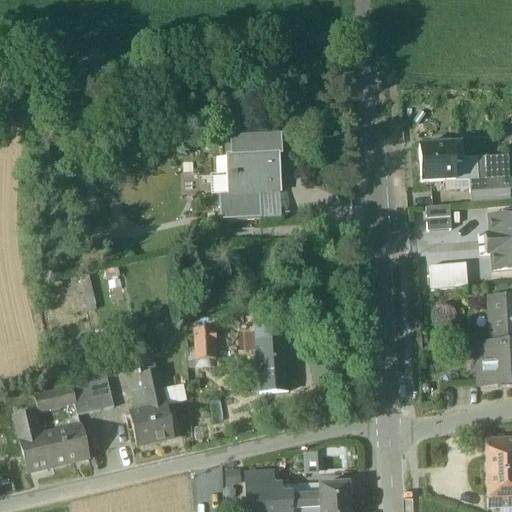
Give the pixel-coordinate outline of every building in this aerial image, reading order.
[(279,138),(228,141),(229,158),(223,159),(226,198),(226,199),(257,197),(279,196),(277,158),(280,158),(279,138)] [(459,147),(417,149),(419,185),(454,183),(453,167),(460,167),(460,161),(459,147)] [(503,159),(460,161),(460,167),(453,167),(454,183),(468,182),(468,194),(490,193),(490,204),(503,203),(503,200),(503,181),(503,159)] [(511,181),(503,181),(503,200),(511,199),(511,181)] [(490,193),(468,194),(468,206),(490,204),(490,193)] [(257,197),(226,199),(226,198),(218,199),(220,224),(259,222),(257,197)] [(449,209),(425,210),(426,235),(451,234),(449,209)] [(511,216),(488,218),(492,273),(511,271),(511,216)] [(465,267),(429,269),(430,293),(467,291),(465,267)] [(511,300),(488,302),(490,325),(493,325),(494,337),(490,337),(491,348),(476,349),(478,388),(501,387),(502,388),(511,387),(511,300)] [(194,360),(216,359),(215,329),(193,329),(194,360)] [(278,334),(253,336),(253,346),(278,345),(278,334)] [(278,345),(253,346),(257,397),(285,396),(284,380),(287,380),(286,365),(283,366),(282,344),(278,345)] [(101,374),(87,378),(89,388),(95,414),(109,411),(101,374)] [(154,374),(138,377),(142,396),(145,413),(162,409),(154,374)] [(89,388),(70,392),(73,406),(72,407),(75,419),(95,414),(89,388)] [(70,392),(33,400),(36,415),(72,407),(73,406),(70,392)] [(142,396),(132,398),(135,415),(145,413),(142,396)] [(135,415),(127,417),(134,449),(170,442),(163,409),(145,413),(135,415)] [(31,415),(11,419),(24,476),(86,462),(78,428),(37,437),(31,415)] [(511,442),(485,443),(487,511),(498,511),(511,511),(511,442)] [(268,477),(243,478),(244,493),(249,493),(269,492),(269,490),(268,477)] [(346,487),(316,489),(317,499),(317,511),(321,511),(348,510),(347,501),(346,487)] [(269,492),(249,493),(250,511),(289,511),(288,500),(289,500),(289,499),(277,499),(276,489),(269,490),(269,492)] [(289,500),(288,500),(289,511),(317,511),(317,499),(289,500)]
